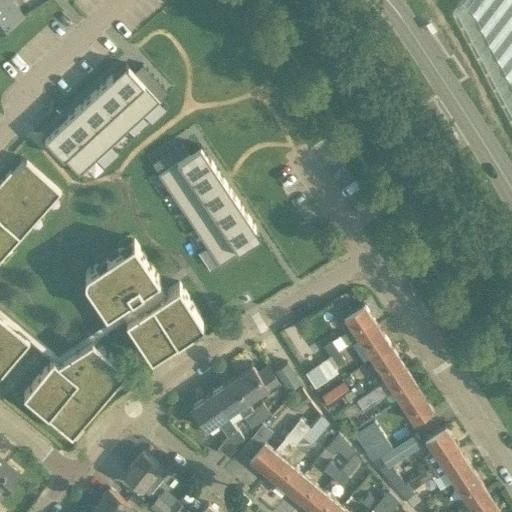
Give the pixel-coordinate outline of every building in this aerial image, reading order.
[(0,0),(0,29),(20,16),(14,8),(9,0),(0,0)] [(124,62),(108,77),(142,114),(158,99),(124,62)] [(133,72),(138,77),(147,69),(142,63),(133,72)] [(147,69),(138,77),(143,83),(152,75),(147,69)] [(157,80),(152,75),(143,83),(148,88),(157,80)] [(108,77),(92,92),(126,129),(142,114),(108,77)] [(157,80),(148,88),(154,94),(162,86),(157,80)] [(154,94),(158,99),(167,91),(162,86),(154,94)] [(92,92),(76,107),(110,144),(126,129),(92,92)] [(76,107),(60,122),(94,159),(110,144),(76,107)] [(60,122),(44,137),(78,174),(94,159),(60,122)] [(184,154),(190,150),(184,140),(177,145),(183,154),(184,154)] [(165,167),(158,171),(170,189),(212,162),(200,143),(190,150),(184,154),(177,158),(171,162),(165,167)] [(183,154),(177,145),(171,149),(177,158),(184,154),(183,154)] [(177,158),(171,149),(165,153),(171,162),(177,158)] [(165,153),(159,158),(165,167),(171,162),(165,153)] [(22,157),(1,180),(39,215),(60,191),(22,157)] [(165,167),(159,158),(152,162),(158,171),(165,167)] [(212,162),(170,189),(182,208),(224,180),(212,162)] [(1,180),(0,180),(0,221),(18,238),(39,215),(1,180)] [(224,180),(182,208),(195,226),(236,198),(224,180)] [(236,198),(195,226),(207,244),(248,216),(236,198)] [(248,216),(207,244),(219,262),(261,235),(248,216)] [(0,257),(18,238),(0,221),(0,257)] [(159,278),(133,239),(87,270),(86,271),(85,272),(84,274),(83,275),(83,277),(84,280),(105,313),(159,278)] [(125,317),(150,356),(204,321),(178,282),(125,317)] [(348,343),(358,337),(377,324),(363,303),(344,315),(352,327),(342,334),(348,343)] [(0,372),(28,339),(4,319),(0,323),(0,372)] [(358,337),(372,358),(391,345),(377,324),(358,337)] [(335,354),(339,351),(338,350),(331,339),(323,345),(329,354),(333,352),(335,354)] [(78,380),(100,398),(126,367),(93,340),(57,363),(78,380)] [(391,345),(372,358),(386,379),(405,366),(391,345)] [(333,352),(329,354),(330,355),(305,372),(306,373),(305,373),(314,387),(322,381),(338,372),(334,367),(345,361),(339,351),(335,354),(333,352)] [(22,395),(48,416),(78,380),(57,363),(52,359),(22,395)] [(300,380),(288,360),(274,369),(287,389),(300,380)] [(247,400),(266,387),(269,393),(282,384),(268,363),(257,370),(252,364),(232,377),(247,400)] [(393,389),(400,400),(419,387),(405,366),(386,379),(356,397),(364,408),(393,389)] [(232,377),(212,391),(227,414),(237,407),(251,427),(261,420),(253,408),(247,400),(232,377)] [(78,380),(48,416),(70,434),(100,398),(78,380)] [(326,401),(347,387),(342,380),(321,393),(326,401)] [(414,421),(433,409),(419,387),(400,400),(414,421)] [(237,429),(227,414),(212,391),(191,405),(206,428),(217,421),(227,435),(217,447),(228,456),(244,437),(237,429)] [(271,413),(262,402),(253,408),(261,420),(271,413)] [(249,458),(269,475),(309,426),(300,417),(294,425),(274,449),(264,440),(273,430),(264,422),(263,423),(242,448),(251,455),(249,458)] [(381,429),(375,421),(355,434),(372,459),(392,446),(387,439),(375,447),(369,436),(381,429)] [(309,426),(269,475),(288,490),(302,472),(294,465),(303,453),(311,443),(316,437),(322,430),(315,424),(311,428),(309,426)] [(433,450),(422,456),(430,467),(458,447),(444,425),(425,438),(433,450)] [(414,434),(393,448),(400,459),(422,446),(414,434)] [(401,484),(402,487),(398,490),(412,506),(420,499),(411,489),(416,485),(432,474),(434,473),(436,476),(446,469),(453,481),(472,468),(458,447),(430,467),(411,478),(406,482),(405,481),(401,484)] [(378,467),(386,460),(391,466),(400,459),(393,448),(373,461),(378,467)] [(168,471),(160,464),(142,450),(123,473),(141,488),(141,487),(149,493),(168,471)] [(340,469),(339,469),(332,477),(343,485),(350,477),(348,476),(360,461),(352,454),(340,469)] [(0,495),(2,494),(20,472),(0,455),(0,495)] [(386,460),(378,467),(398,490),(402,487),(401,484),(405,481),(391,466),(386,460)] [(339,469),(329,461),(322,470),(332,477),(339,469)] [(453,481),(467,501),(486,489),(472,468),(453,481)] [(288,490),(307,507),(322,489),(302,472),(288,490)] [(109,487),(92,507),(98,511),(123,511),(130,503),(109,487)] [(307,507),(313,511),(335,511),(342,505),(322,489),(307,507)] [(467,501),(457,508),(459,511),(472,511),(473,511),(498,511),(500,511),(486,489),(467,501)] [(361,502),(370,509),(378,500),(368,492),(361,502)] [(155,511),(181,511),(186,507),(176,499),(170,506),(158,496),(149,507),(155,511)] [(370,509),(368,511),(388,511),(391,510),(378,500),(370,509)] [(219,511),(208,503),(200,511),(219,511)]
